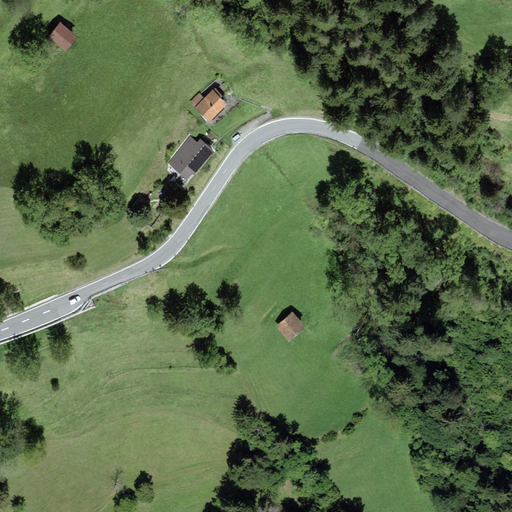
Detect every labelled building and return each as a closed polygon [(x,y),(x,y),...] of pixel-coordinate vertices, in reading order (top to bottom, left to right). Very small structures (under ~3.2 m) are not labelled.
[(63,23),(51,38),(69,52),(81,37),(63,23)] [(207,99),(222,114),(232,104),(217,89),(207,99)] [(222,114),(207,99),(200,93),(192,102),(213,123),(222,114)] [(199,143),(193,138),(178,158),(200,176),(219,152),(202,139),(199,143)] [(296,312),(280,327),(293,342),(310,327),(296,312)]
